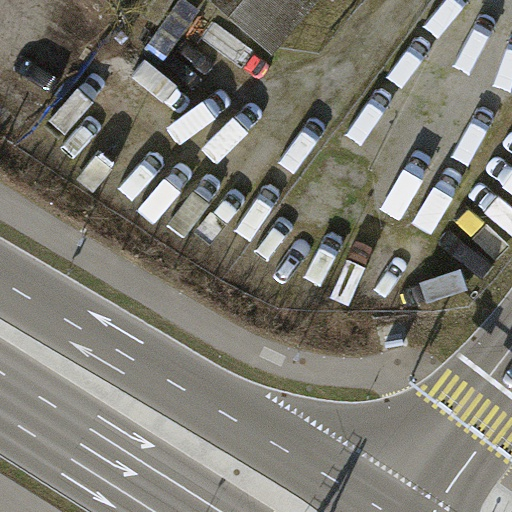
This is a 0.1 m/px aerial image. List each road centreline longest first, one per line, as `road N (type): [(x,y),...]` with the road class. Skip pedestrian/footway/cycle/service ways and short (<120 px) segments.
road 1 (primary): [(384,511),(0,280)]
road 2 (primary): [(0,392),(189,511)]
road 3 (secondary): [(511,375),(412,511)]
